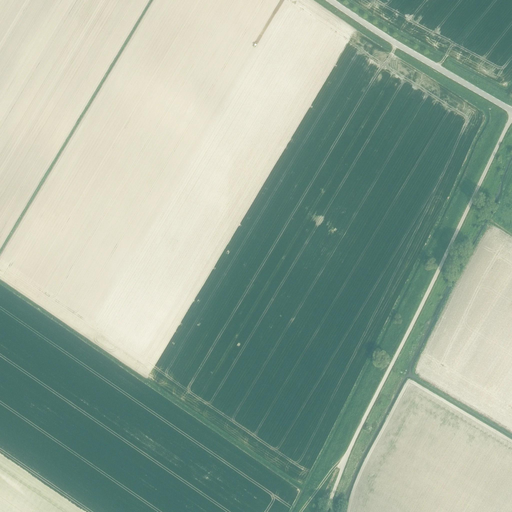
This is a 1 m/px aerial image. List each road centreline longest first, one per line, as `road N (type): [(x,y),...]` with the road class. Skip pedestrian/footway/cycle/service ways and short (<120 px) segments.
road 1 (unclassified): [(325,511),(511,119)]
road 2 (tertiary): [(511,110),(331,0)]
